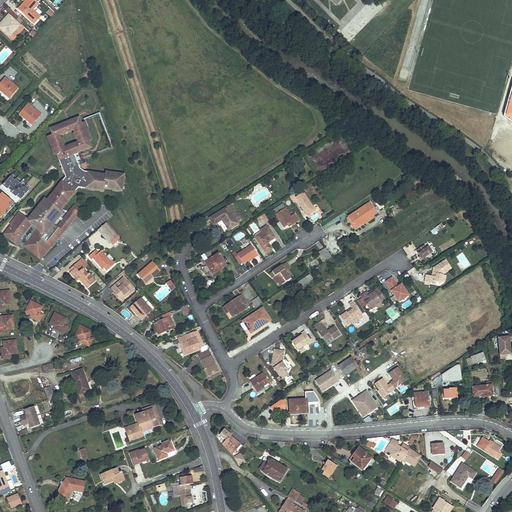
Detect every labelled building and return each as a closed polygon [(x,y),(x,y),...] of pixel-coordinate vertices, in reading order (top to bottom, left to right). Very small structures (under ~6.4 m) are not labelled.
[(39,3),(35,0),(26,0),(26,1),(27,2),(23,6),(21,5),(19,9),(27,16),(35,24),(42,16),(34,9),(39,3)] [(49,17),(54,14),(50,9),(45,12),(49,17)] [(7,18),(0,26),(0,27),(10,36),(21,24),(9,14),(5,17),(7,18)] [(5,77),(0,82),(0,94),(7,101),(18,88),(5,77)] [(28,103),(19,114),(25,119),(26,118),(27,119),(26,120),(33,125),(41,114),(28,103)] [(91,147),(89,140),(92,139),(85,122),(82,123),(79,117),(50,128),(53,134),(48,136),(55,154),(56,153),(65,177),(47,200),(45,198),(28,219),(19,212),(10,224),(11,225),(4,234),(18,245),(22,241),(26,245),(41,256),(49,245),(50,246),(51,247),(68,226),(61,221),(57,226),(53,223),(62,212),(60,210),(78,187),(103,191),(104,188),(122,191),(124,174),(106,171),(106,174),(84,171),(80,168),(74,153),(91,147)] [(2,185),(20,201),(28,192),(10,176),(2,185)] [(301,191),(292,197),(294,200),(303,193),(301,191)] [(288,200),(273,210),(280,221),(277,223),(281,228),(288,224),(290,223),(291,225),(299,220),(295,214),(291,216),(286,208),(291,205),(288,200)] [(370,202),(348,217),(353,224),(355,223),(358,227),(364,223),(363,222),(373,215),(374,216),(378,213),(370,202)] [(241,220),(232,205),(228,207),(238,222),(241,220)] [(64,218),(70,223),(79,212),(72,207),(64,218)] [(228,207),(210,218),(214,224),(223,218),(226,223),(225,224),(229,229),(239,223),(238,222),(228,207)] [(310,217),(313,221),(319,216),(316,212),(310,217)] [(260,224),(268,221),(264,214),(257,218),(260,224)] [(373,215),(363,222),(364,223),(365,224),(374,217),(374,216),(373,215)] [(348,217),(346,218),(354,230),(358,227),(355,223),(353,224),(348,217)] [(70,223),(64,218),(61,221),(68,226),(70,223)] [(107,222),(98,229),(110,243),(119,236),(107,222)] [(433,234),(444,228),(442,224),(431,230),(433,234)] [(275,237),(269,227),(262,232),(256,236),(267,253),(273,248),(269,242),(275,237)] [(333,241),(329,244),(334,250),(340,246),(337,243),(335,244),(333,241)] [(251,244),(237,254),(238,255),(243,262),(244,263),(248,260),(254,256),(255,257),(258,255),(251,244)] [(41,259),(50,246),(49,245),(41,256),(26,245),(25,246),(41,259)] [(433,253),(428,246),(426,247),(424,245),(419,248),(421,251),(416,254),(421,261),(433,253)] [(326,248),(319,253),(325,261),(331,256),(326,248)] [(96,250),(89,255),(92,259),(93,258),(103,268),(111,261),(101,251),(99,253),(96,250)] [(209,251),(201,256),(213,274),(226,265),(219,255),(221,254),(220,252),(213,257),(209,251)] [(83,258),(79,261),(84,268),(88,264),(83,258)] [(431,276),(425,275),(424,282),(441,284),(442,274),(451,269),(446,259),(432,267),(431,276)] [(79,261),(74,266),(75,267),(72,271),(70,272),(77,280),(81,277),(83,279),(81,281),(87,287),(96,280),(90,273),(88,274),(83,269),(84,268),(79,261)] [(153,261),(138,274),(144,282),(152,275),(153,277),(161,270),(153,261)] [(287,262),(270,273),(273,278),(275,276),(281,284),(291,278),(285,270),(290,266),(287,262)] [(152,275),(144,282),(146,283),(153,277),(152,275)] [(275,276),(273,278),(279,286),(281,284),(275,276)] [(409,296),(401,284),(398,285),(392,276),(384,282),(398,304),(409,296)] [(124,277),(118,282),(121,286),(115,292),(120,298),(128,290),(130,293),(134,289),(124,277)] [(305,277),(294,284),(297,289),(308,281),(305,277)] [(171,291),(175,288),(169,280),(165,283),(171,291)] [(118,282),(111,288),(115,292),(121,286),(118,282)] [(362,296),(362,297),(370,309),(371,310),(376,307),(376,305),(381,301),(382,302),(385,300),(378,290),(376,289),(373,291),(374,292),(369,295),(368,293),(367,292),(362,296)] [(128,290),(120,298),(122,300),(130,293),(128,290)] [(10,291),(0,292),(0,308),(5,308),(5,305),(11,304),(10,291)] [(242,295),(226,306),(229,311),(233,317),(246,308),(244,305),(247,302),(242,295)] [(141,298),(133,305),(140,314),(139,315),(142,319),(152,310),(141,298)] [(42,307),(31,301),(25,312),(36,316),(34,319),(39,321),(43,314),(40,313),(42,307)] [(347,312),(341,316),(347,325),(353,321),(354,323),(360,319),(358,317),(361,315),(352,302),(349,304),(352,309),(353,310),(348,313),(347,312)] [(133,305),(131,307),(139,315),(140,314),(133,305)] [(263,308),(243,321),(246,325),(249,330),(251,333),(270,320),(263,308)] [(163,315),(162,315),(164,319),(154,323),(158,333),(166,329),(167,331),(175,328),(170,317),(171,316),(170,312),(163,315)] [(66,319),(55,313),(50,323),(60,328),(59,331),(64,333),(67,326),(64,325),(66,319)] [(12,316),(0,317),(2,328),(0,328),(0,333),(8,333),(7,329),(14,328),(12,316)] [(326,324),(324,320),(317,324),(320,328),(324,325),(326,324)] [(320,328),(317,324),(314,326),(317,330),(324,342),(331,337),(333,339),(340,335),(335,326),(329,330),(330,331),(328,332),(327,331),(324,325),(320,328)] [(92,332),(80,326),(75,336),(85,341),(84,344),(89,346),(93,339),(89,337),(92,332)] [(194,332),(178,338),(181,344),(182,344),(187,354),(200,349),(194,332)] [(304,337),(302,335),(298,338),(298,339),(297,340),(296,339),(292,342),(298,350),(308,343),(309,345),(312,343),(309,338),(307,335),(304,337)] [(509,337),(498,338),(500,355),(500,358),(506,358),(505,355),(511,354),(509,337)] [(15,341),(3,342),(5,353),(2,353),(3,359),(11,358),(10,354),(17,353),(15,341)] [(208,349),(198,354),(199,358),(205,369),(206,369),(209,375),(213,373),(214,375),(220,372),(208,349)] [(272,349),(271,365),(279,378),(283,379),(288,376),(288,372),(283,363),(284,350),(272,349)] [(351,357),(339,366),(345,376),(358,367),(351,357)] [(58,362),(43,366),(44,372),(60,368),(58,362)] [(387,384),(383,378),(373,384),(382,397),(407,381),(397,367),(388,373),(393,381),(387,384)] [(205,369),(204,370),(209,379),(221,373),(220,372),(214,375),(213,373),(209,375),(206,369),(205,369)] [(322,393),(339,382),(331,370),(314,381),(322,393)] [(264,373),(250,382),(257,392),(262,388),(261,387),(263,386),(269,381),(264,373)] [(485,385),(472,387),(473,397),(488,395),(487,393),(493,393),(492,384),(490,385),(485,385)] [(51,386),(44,389),(47,398),(50,397),(50,395),(54,393),(51,386)] [(444,390),(442,391),(443,394),(444,394),(445,398),(453,398),(453,393),(455,393),(454,388),(450,388),(450,390),(444,390)] [(362,418),(378,408),(367,390),(351,401),(362,418)] [(428,392),(415,394),(416,406),(423,405),(423,406),(429,406),(428,392)] [(307,399),(289,401),(290,406),(291,406),(292,414),(308,413),(307,399)] [(48,401),(43,402),(45,412),(51,411),(48,401)] [(155,405),(143,410),(143,412),(144,414),(148,413),(147,411),(152,409),(156,419),(159,418),(155,405)] [(34,406),(24,410),(26,415),(20,417),(23,425),(29,423),(31,428),(40,425),(34,406)] [(143,412),(135,415),(138,424),(139,428),(127,432),(130,441),(144,435),(143,432),(149,430),(162,425),(159,418),(156,419),(152,409),(147,411),(148,413),(144,414),(143,412)] [(138,424),(125,429),(127,432),(139,428),(138,424)] [(223,437),(220,441),(232,454),(236,450),(240,444),(230,436),(231,435),(225,430),(220,435),(223,437)] [(499,452),(501,448),(478,435),(472,445),(498,460),(502,454),(499,452)] [(393,439),(390,444),(395,447),(397,444),(398,442),(393,439)] [(171,442),(155,449),(160,459),(168,456),(167,454),(174,451),(171,442)] [(443,443),(432,444),(433,450),(431,450),(432,455),(433,455),(444,454),(443,443)] [(390,444),(386,450),(391,454),(390,455),(397,460),(398,458),(402,460),(403,459),(408,451),(401,447),(397,444),(395,447),(390,444)] [(85,448),(77,451),(80,461),(88,458),(85,448)] [(135,451),(130,453),(134,465),(142,462),(142,461),(149,459),(146,449),(136,453),(135,451)] [(359,449),(356,453),(357,454),(355,458),(352,456),(349,460),(362,470),(372,458),(359,449)] [(408,451),(403,459),(406,461),(414,466),(420,457),(409,449),(408,451)] [(466,451),(461,456),(466,460),(470,455),(466,451)] [(372,458),(362,470),(364,471),(373,459),(372,458)] [(327,460),(322,469),(324,471),(331,475),(332,475),(337,466),(327,460)] [(280,483),(288,470),(279,464),(277,466),(268,461),(267,463),(263,461),(259,469),(262,471),(261,472),(263,473),(263,472),(280,483)] [(431,462),(428,466),(441,474),(443,470),(431,462)] [(462,464),(454,477),(464,483),(466,480),(464,478),(467,475),(469,476),(472,478),(476,473),(462,464)] [(118,467),(100,475),(104,485),(113,481),(113,480),(116,479),(116,480),(122,478),(120,472),(118,467)] [(497,484),(504,471),(498,468),(491,481),(497,484)] [(3,471),(0,471),(0,490),(9,486),(3,471)] [(122,471),(120,472),(122,478),(116,480),(116,479),(113,480),(113,481),(114,484),(125,479),(122,471)] [(192,476),(180,478),(182,485),(180,485),(181,489),(179,489),(180,496),(180,495),(182,503),(187,502),(187,503),(193,502),(192,496),(191,496),(190,496),(190,492),(191,492),(189,484),(193,484),(192,476)] [(64,482),(58,495),(67,499),(71,489),(75,490),(84,492),(86,482),(66,477),(64,482)] [(454,477),(451,481),(461,488),(464,483),(454,477)] [(58,495),(64,482),(61,480),(60,483),(62,483),(55,496),(69,503),(75,490),(71,489),(67,499),(58,495)] [(157,492),(166,490),(164,483),(155,485),(157,492)] [(300,494),(293,490),(288,497),(295,501),(300,494)] [(18,494),(7,499),(11,508),(22,503),(18,494)] [(389,495),(384,503),(394,509),(397,504),(392,500),(393,498),(389,495)] [(440,498),(433,509),(434,509),(436,511),(435,511),(447,511),(449,510),(450,511),(453,507),(444,502),(445,501),(440,498)] [(511,499),(510,501),(507,504),(505,507),(503,509),(506,511),(510,511),(511,510),(511,499)] [(287,500),(279,511),(304,511),(305,511),(287,500)]
